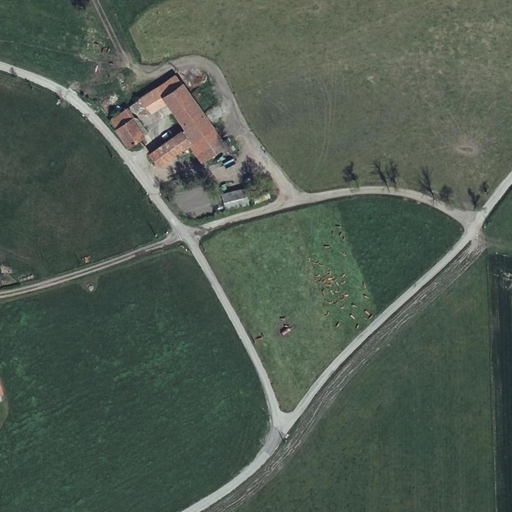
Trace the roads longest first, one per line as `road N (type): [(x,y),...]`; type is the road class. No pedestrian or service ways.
road 1 (unclassified): [(0,65),(85,109),(185,233),(266,371),(277,432)]
road 2 (unclassified): [(511,179),(277,432)]
road 3 (track): [(185,233),(346,192),(423,199),(474,224)]
road 4 (track): [(306,199),(257,162),(206,60),(135,78)]
